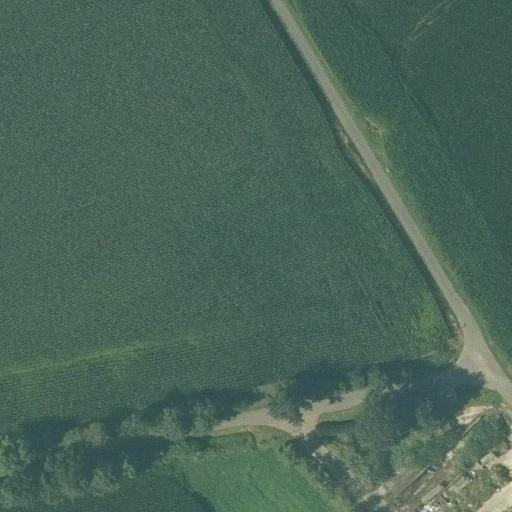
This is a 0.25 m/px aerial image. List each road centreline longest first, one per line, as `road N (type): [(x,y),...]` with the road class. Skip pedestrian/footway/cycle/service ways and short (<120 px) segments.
road 1 (unclassified): [(0,459),(414,383),(489,360)]
road 2 (unclassified): [(489,360),(280,0)]
